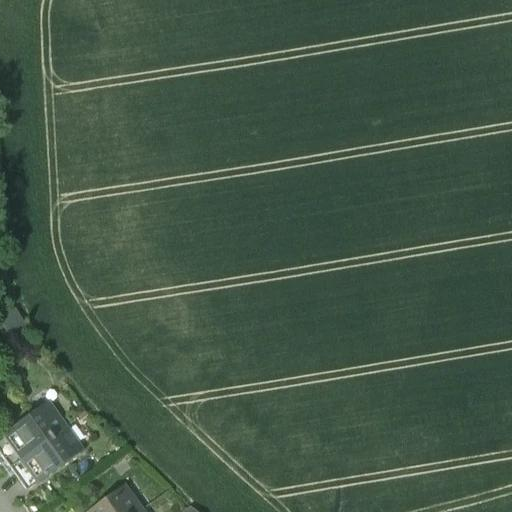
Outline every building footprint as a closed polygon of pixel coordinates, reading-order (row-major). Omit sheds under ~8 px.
[(46,408),(2,439),(19,462),(63,430),(46,408)] [(63,430),(19,462),(35,485),(79,453),(63,430)] [(19,462),(2,439),(0,441),(0,456),(9,469),(19,462)] [(19,462),(9,469),(25,492),(35,485),(19,462)] [(138,511),(123,491),(94,511),(138,511)]
